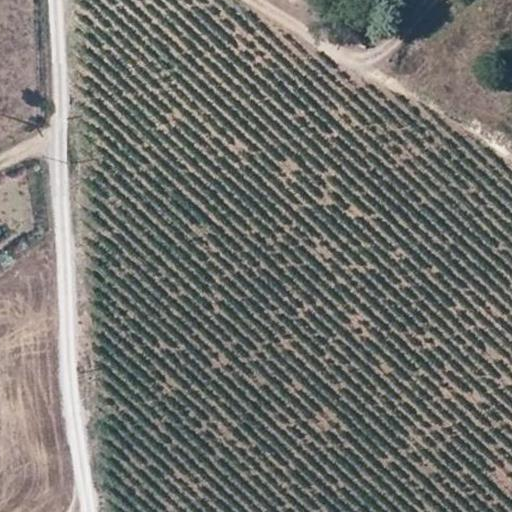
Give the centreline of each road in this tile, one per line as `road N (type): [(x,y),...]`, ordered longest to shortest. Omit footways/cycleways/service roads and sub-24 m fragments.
road 1 (track): [(54,0),(60,285),(90,511)]
road 2 (unknown): [(262,0),(368,53),(402,41),(432,0)]
